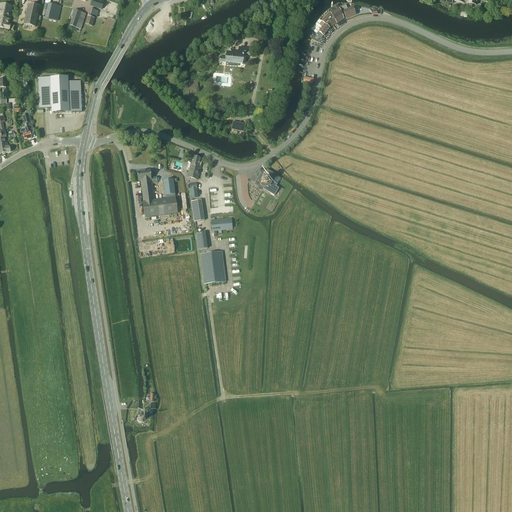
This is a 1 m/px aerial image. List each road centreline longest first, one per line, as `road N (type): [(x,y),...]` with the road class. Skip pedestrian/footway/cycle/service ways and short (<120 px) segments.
road 1 (tertiary): [(84,140),(151,132),(230,165),(263,160),(306,118),(332,37),(365,18),(389,19),(463,50),(511,51)]
road 2 (secondary): [(128,511),(83,230),(84,140)]
road 3 (track): [(375,386),(222,399),(208,289)]
road 4 (secondary): [(84,140),(99,84),(150,4)]
